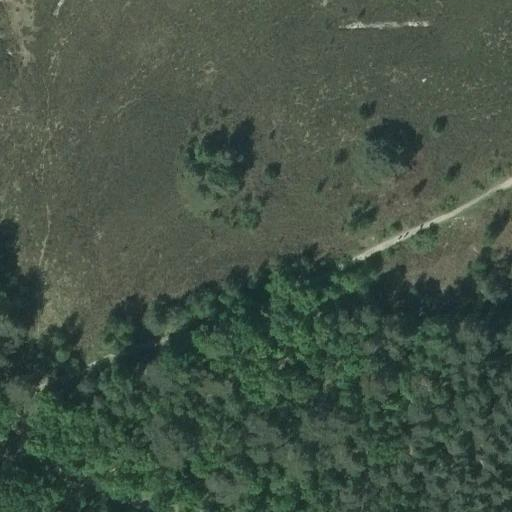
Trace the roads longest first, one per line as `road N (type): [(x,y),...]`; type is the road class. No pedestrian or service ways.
road 1 (track): [(0,409),(511,169)]
road 2 (track): [(151,511),(0,438)]
